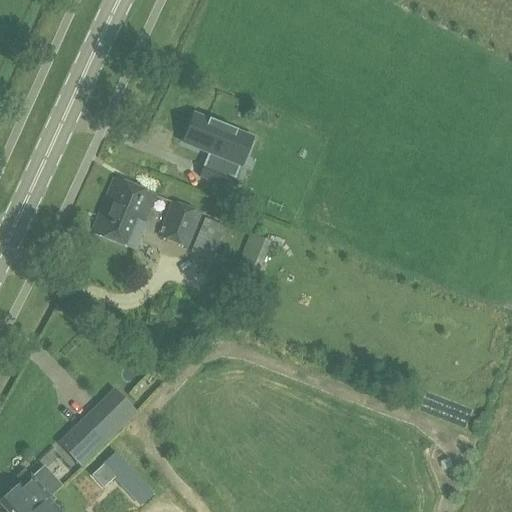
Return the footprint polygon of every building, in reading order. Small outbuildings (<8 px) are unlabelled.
[(241,167),(252,139),(194,114),(183,142),(241,167)] [(204,164),(199,177),(222,186),(227,174),(204,164)] [(91,232),(134,249),(156,196),(113,179),(91,232)] [(171,202),(157,237),(187,249),(202,214),(171,202)] [(211,262),(225,227),(208,220),(194,254),(211,262)] [(249,297),(271,241),(250,232),(228,289),(249,297)] [(132,411),(126,404),(116,394),(102,407),(62,447),(79,464),(132,411)] [(136,493),(148,481),(116,448),(93,470),(105,483),(116,472),(136,493)] [(426,459),(433,475),(452,466),(445,450),(426,459)] [(0,501),(0,503),(8,511),(31,511),(50,495),(60,485),(44,467),(32,478),(30,476),(21,484),(20,484),(0,501)] [(50,495),(31,511),(59,511),(50,502),(54,499),(50,495)]
